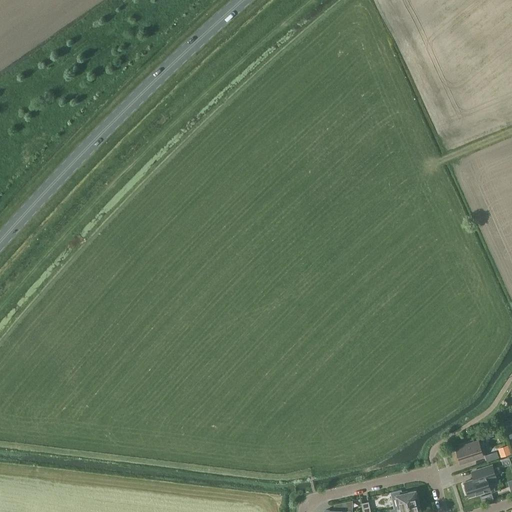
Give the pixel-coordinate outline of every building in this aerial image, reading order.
[(478,441),(456,448),(461,463),(483,456),(478,441)] [(499,457),(497,452),(485,455),(487,461),(499,457)] [(465,485),(464,487),(466,493),(468,494),(469,496),(480,493),(480,494),(491,491),(486,478),(495,475),(492,465),(476,470),(478,478),(464,482),(465,485)] [(401,490),(391,492),(394,509),(399,508),(399,507),(418,503),(415,491),(402,494),(401,490)] [(370,511),(369,502),(362,503),(363,511),(370,511)] [(400,511),(420,511),(418,503),(399,507),(399,508),(400,511)]
